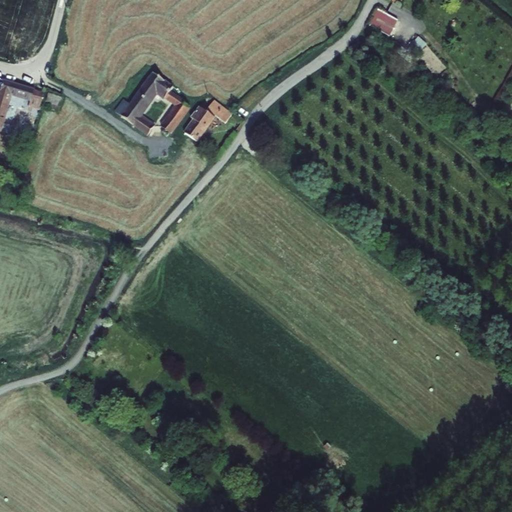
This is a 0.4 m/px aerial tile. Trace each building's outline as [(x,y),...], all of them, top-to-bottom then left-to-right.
[(379,8),(370,24),(391,35),(399,19),(379,8)] [(414,55),(428,44),(421,36),(408,47),(414,55)] [(126,102),(118,114),(150,138),(156,127),(141,116),(158,95),(176,109),(162,128),(172,135),(186,115),(173,93),(176,90),(155,73),(131,105),(126,102)] [(46,96),(6,83),(0,100),(0,132),(1,133),(14,96),(34,103),(32,108),(41,111),(46,96)] [(212,98),(212,99),(195,122),(198,124),(194,129),(208,128),(208,113),(224,113),(224,106),(212,98)] [(217,487),(234,500),(241,491),(225,477),(217,487)]
